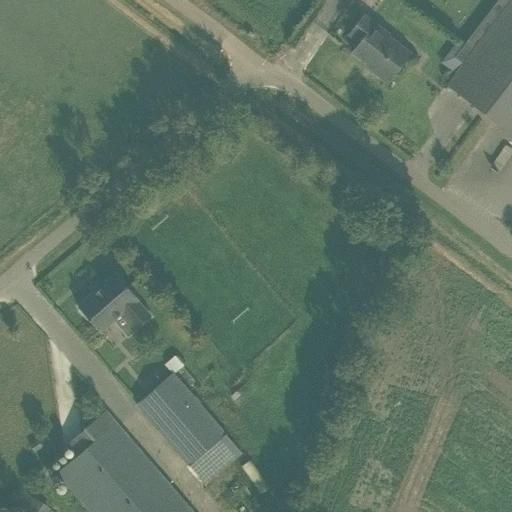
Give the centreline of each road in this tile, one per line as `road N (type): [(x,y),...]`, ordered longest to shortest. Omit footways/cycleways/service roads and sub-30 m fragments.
road 1 (unclassified): [(511,256),(249,54)]
road 2 (unclassified): [(0,268),(249,54)]
